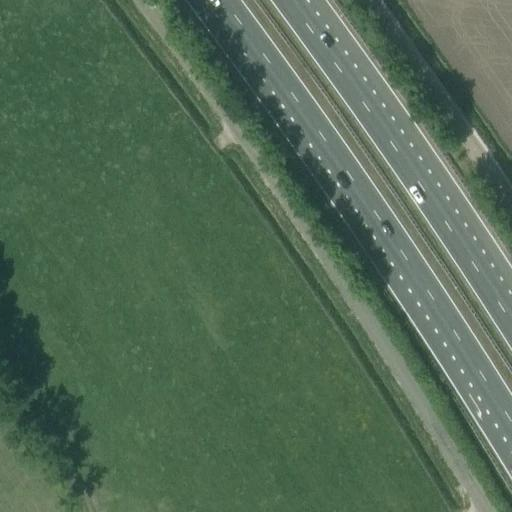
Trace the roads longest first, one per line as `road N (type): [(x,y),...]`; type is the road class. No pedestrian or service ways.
road 1 (unclassified): [(510,511),(302,199),(147,0)]
road 2 (motorway): [(220,0),(427,291),(511,429)]
road 3 (motorway): [(511,328),(463,248),(276,0)]
road 4 (unclassified): [(511,210),(355,0)]
